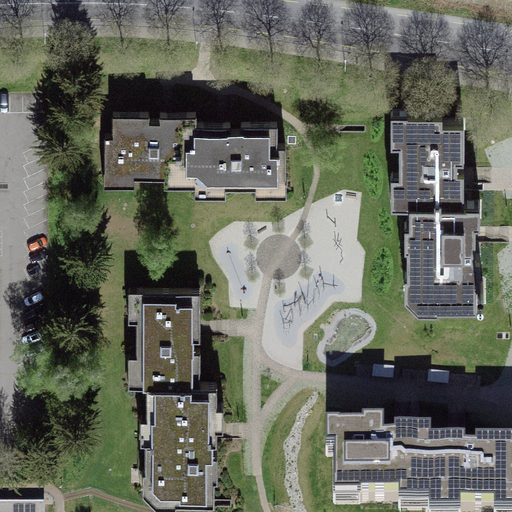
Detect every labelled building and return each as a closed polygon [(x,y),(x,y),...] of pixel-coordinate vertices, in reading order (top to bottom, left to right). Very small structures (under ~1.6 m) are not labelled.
[(166,183),(192,182),(198,121),(198,110),(163,110),(162,118),(151,118),(150,111),(114,111),(114,135),(105,136),(106,186),(135,186),(134,176),(165,174),(166,183)] [(390,205),(408,204),(464,200),(463,169),(458,169),(457,159),(464,159),(463,122),(441,122),(441,113),(390,113),(390,143),(399,143),(400,174),(390,174),(390,205)] [(281,120),(198,121),(192,182),(196,195),(228,195),(227,183),(257,183),(258,192),(283,193),(281,120)] [(480,199),(464,200),(408,204),(409,221),(404,221),(406,292),(419,303),(439,303),(474,303),(481,298),(478,235),(473,234),(473,219),(481,218),(480,199)] [(200,292),(127,289),(127,320),(136,321),(137,356),(128,356),(128,385),(147,384),(199,381),(200,292)] [(217,382),(199,381),(147,384),(148,416),(142,416),(141,439),(147,439),(147,469),(142,470),(142,488),(159,504),(176,503),(176,499),(215,501),(215,478),(219,478),(220,453),(216,453),(216,424),(225,424),(226,402),(217,402),(217,382)] [(342,428),(327,428),(327,454),(335,454),(335,501),(361,501),(361,497),(401,497),(401,506),(431,506),(433,446),(433,434),(386,434),(386,425),(364,425),(364,430),(342,430),(342,428)] [(511,511),(511,445),(433,446),(431,506),(430,511),(462,511),(463,507),(497,507),(497,511),(511,511)] [(0,511),(31,511),(21,511),(21,500),(0,500),(0,511)]
